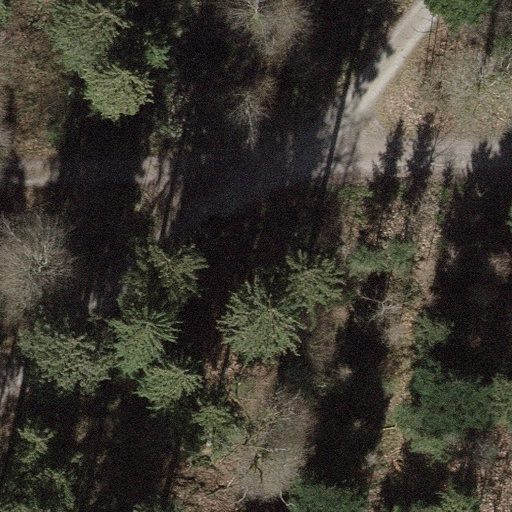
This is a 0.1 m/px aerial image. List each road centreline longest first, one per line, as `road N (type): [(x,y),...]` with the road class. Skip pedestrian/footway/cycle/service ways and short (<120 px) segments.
road 1 (track): [(439,0),(0,397)]
road 2 (track): [(511,154),(0,184)]
